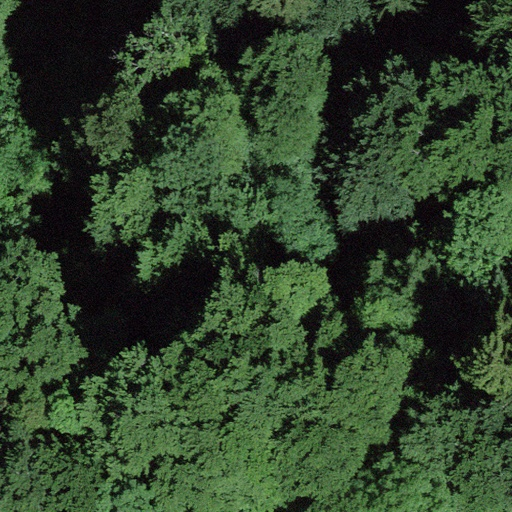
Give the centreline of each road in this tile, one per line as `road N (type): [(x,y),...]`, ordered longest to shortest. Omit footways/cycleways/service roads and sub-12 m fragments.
road 1 (track): [(289,511),(365,496),(511,487)]
road 2 (track): [(0,454),(114,511)]
